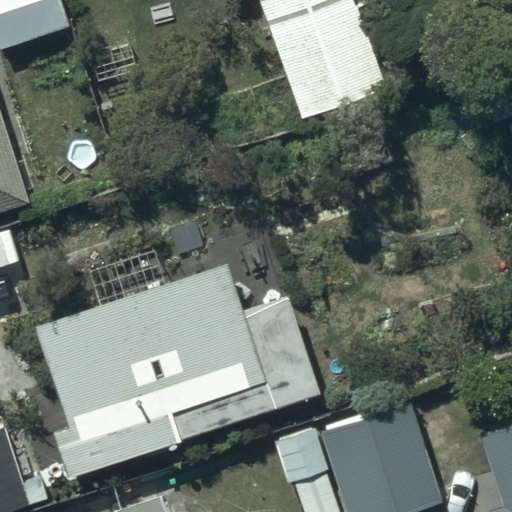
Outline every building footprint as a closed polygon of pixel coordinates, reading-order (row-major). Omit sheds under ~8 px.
[(62,0),(0,0),(0,40),(68,17),(62,0)] [(256,0),(298,114),(384,83),(352,0),(256,0)] [(487,120),(503,116),(511,143),(511,142),(511,64),(474,76),(487,120)] [(0,204),(25,196),(0,120),(0,204)] [(58,471),(309,385),(273,279),(233,293),(219,252),(27,318),(61,418),(42,424),(58,471)] [(377,511),(438,492),(405,392),(313,422),(312,420),(269,434),(283,477),(324,463),(339,511),(377,511)] [(511,511),(511,410),(472,423),(496,498),(480,503),(483,511),(511,511)] [(0,506),(27,498),(0,416),(0,506)] [(188,511),(188,509),(179,511),(159,511),(152,488),(80,511),(188,511)]
